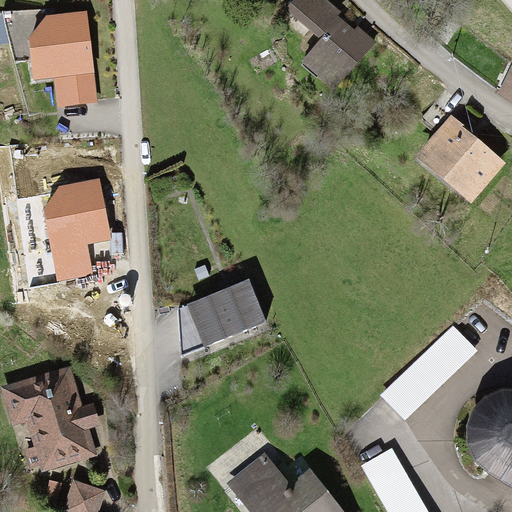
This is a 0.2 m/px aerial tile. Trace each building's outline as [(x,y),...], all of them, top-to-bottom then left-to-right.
[(305,60),(333,84),(370,41),(322,0),(298,0),(292,7),(325,36),(305,60)] [(66,100),(101,97),(94,15),(18,22),(23,76),(63,73),(66,100)] [(511,66),(499,95),(511,100),(511,66)] [(503,165),(449,121),(417,159),(471,204),(503,165)] [(117,259),(107,181),(44,189),(54,267),(117,259)] [(237,279),(173,306),(190,346),(255,319),(237,279)] [(71,365),(1,390),(32,476),(102,451),(71,365)] [(511,389),(498,387),(489,391),(473,400),(460,418),(459,430),(466,452),(483,465),(511,482),(511,389)] [(259,457),(224,485),(246,511),(338,511),(305,470),(283,487),(259,457)] [(68,483),(60,511),(91,511),(97,491),(68,483)]
